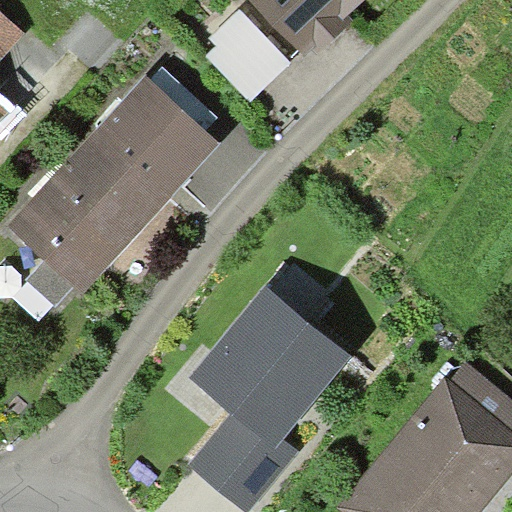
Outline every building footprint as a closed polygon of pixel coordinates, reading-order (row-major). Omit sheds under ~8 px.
[(249,0),(298,50),(350,0),(249,0)] [(202,57),(244,102),(284,64),(235,12),(206,40),(213,47),(202,57)] [(0,49),(13,35),(0,23),(0,49)] [(123,141),(170,183),(209,141),(144,82),(8,229),(74,289),(161,194),(114,151),(123,141)] [(336,349),(269,292),(199,375),(266,432),(336,349)] [(511,413),(457,368),(342,508),(346,511),(458,511),(459,511),(460,511),(466,511),(511,457),(511,413)]
